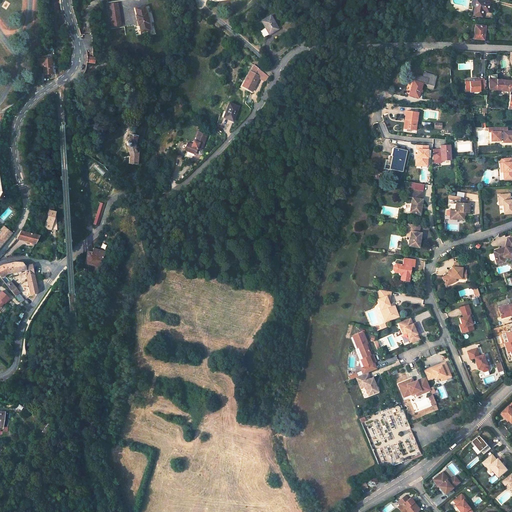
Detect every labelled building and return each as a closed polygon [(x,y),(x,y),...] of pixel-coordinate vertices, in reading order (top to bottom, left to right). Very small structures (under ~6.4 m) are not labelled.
[(489,3),(476,0),(473,14),(482,16),(483,10),(488,11),(489,3)] [(120,2),(110,3),(112,26),(122,25),(120,2)] [(145,6),(137,8),(138,15),(137,15),(139,25),(140,25),(142,31),(150,30),(149,23),(150,23),(148,13),(147,13),(145,6)] [(269,16),(260,22),(269,34),(274,30),(275,31),(278,29),(269,16)] [(298,20),(290,24),(294,32),(302,28),(298,20)] [(485,26),(476,25),(476,33),(474,32),(473,39),(484,39),(485,26)] [(43,65),(43,74),(52,74),(51,65),(51,58),(50,58),(46,58),(43,58),(37,59),(37,66),(43,65)] [(250,71),(242,86),(252,91),(260,77),(259,77),(262,71),(254,65),(251,72),(250,71)] [(414,80),(409,96),(418,98),(423,83),(426,84),(430,88),(434,89),(436,81),(433,81),(435,75),(424,72),(422,76),(415,74),(414,80)] [(496,75),(488,75),(488,79),(489,89),(510,91),(511,90),(511,81),(496,79),(496,75)] [(474,81),(469,82),(469,92),(480,91),(479,89),(484,89),(484,79),(479,80),(479,81),(474,81)] [(229,103),(223,117),(233,121),(239,107),(229,103)] [(418,113),(406,111),(405,120),(407,120),(406,129),(415,130),(418,113)] [(144,126),(142,133),(148,135),(151,128),(144,126)] [(511,131),(506,131),(506,127),(492,127),(491,133),(490,133),(490,142),(499,141),(499,139),(502,139),(502,143),(511,143),(511,140),(511,131)] [(194,143),(193,147),(191,146),(186,145),(184,152),(194,156),(196,150),(197,148),(202,149),(206,136),(198,133),(194,143)] [(130,155),(129,163),(137,164),(138,152),(137,152),(137,151),(139,151),(140,150),(139,146),(137,145),(136,144),(135,144),(137,135),(130,134),(129,139),(128,139),(128,140),(127,140),(127,141),(126,142),(126,143),(126,144),(127,144),(127,145),(128,146),(130,155)] [(428,146),(416,145),(416,150),(417,150),(417,154),(417,163),(427,164),(428,146)] [(440,149),(433,150),(432,163),(441,162),(441,160),(450,160),(449,145),(441,146),(442,149),(440,149)] [(405,151),(393,149),(391,156),(392,156),(395,157),(393,169),(401,171),(405,151)] [(417,154),(416,154),(415,166),(427,166),(427,164),(417,163),(417,154)] [(502,164),(503,174),(504,182),(511,180),(511,163),(511,164),(511,160),(502,160),(502,164)] [(412,202),(410,212),(420,214),(423,199),(421,199),(423,191),(410,189),(408,197),(412,198),(412,202)] [(503,206),(504,214),(511,213),(511,200),(510,201),(509,195),(498,195),(499,202),(503,202),(503,206)] [(100,202),(93,224),(98,226),(105,204),(100,202)] [(454,220),(464,221),(464,213),(469,213),(469,204),(456,203),(455,210),(450,210),(450,216),(450,217),(454,217),(454,220)] [(55,214),(55,211),(53,211),(49,209),(45,224),(44,228),(57,230),(56,214),(55,214)] [(410,236),(408,246),(418,247),(421,233),(419,232),(420,225),(408,223),(407,231),(411,231),(410,236)] [(0,245),(11,233),(3,226),(0,229),(0,245)] [(35,244),(39,235),(21,230),(16,239),(35,244)] [(503,257),(511,259),(511,240),(508,239),(505,250),(504,250),(503,250),(502,250),(501,250),(501,251),(500,249),(494,251),(493,252),(496,260),(503,258),(503,257)] [(87,252),(85,263),(100,268),(104,251),(97,249),(98,245),(96,244),(93,248),(92,253),(87,252)] [(408,272),(409,267),(413,268),(414,260),(403,258),(402,265),(394,264),(392,272),(398,273),(398,274),(399,276),(400,276),(400,281),(408,282),(409,273),(408,272)] [(25,268),(25,266),(22,262),(14,262),(11,263),(14,271),(25,268)] [(447,272),(447,275),(443,277),(445,282),(450,280),(455,281),(455,278),(460,279),(460,275),(465,275),(465,270),(461,270),(462,263),(454,262),(453,267),(451,266),(450,272),(447,272)] [(14,271),(11,263),(8,263),(2,265),(0,266),(0,276),(1,277),(5,275),(8,273),(14,271)] [(25,266),(28,281),(30,296),(37,291),(35,280),(31,264),(25,266)] [(12,283),(5,275),(1,277),(8,287),(12,283)] [(19,292),(12,283),(8,287),(15,296),(19,292)] [(390,304),(389,301),(390,301),(391,291),(390,291),(379,290),(379,293),(382,293),(381,298),(378,299),(385,317),(389,315),(390,319),(399,316),(395,306),(394,306),(391,307),(390,304)] [(25,300),(19,292),(15,296),(20,303),(25,300)] [(511,303),(498,308),(501,317),(510,314),(511,315),(511,314),(511,303)] [(460,319),(461,324),(464,333),(473,330),(470,319),(468,316),(471,315),(468,305),(460,308),(463,318),(460,319)] [(409,317),(398,322),(400,328),(403,327),(407,336),(409,336),(411,340),(418,337),(414,329),(416,328),(414,322),(412,323),(409,317)] [(361,332),(352,336),(357,348),(358,347),(363,358),(360,360),(362,366),(360,367),(363,374),(367,372),(376,369),(373,362),(375,361),(373,357),(372,358),(371,355),(370,355),(366,344),(367,344),(363,333),(361,332)] [(473,358),(477,368),(479,367),(480,370),(486,373),(489,367),(488,365),(486,365),(484,361),(482,355),(478,356),(476,349),(467,351),(469,359),(473,358)] [(444,379),(443,376),(448,374),(443,363),(438,365),(439,366),(435,368),(434,367),(422,371),(425,377),(426,380),(433,378),(434,380),(438,378),(439,381),(440,381),(444,379)] [(357,377),(356,377),(357,381),(361,380),(364,386),(367,395),(377,391),(372,378),(370,378),(367,372),(363,374),(357,377)] [(407,380),(398,384),(401,393),(407,391),(408,395),(416,392),(420,390),(422,393),(430,390),(426,380),(425,377),(413,382),(408,384),(407,380)] [(511,402),(503,411),(502,414),(504,416),(506,415),(509,418),(511,421),(511,402)] [(0,436),(7,437),(8,428),(4,427),(3,432),(0,431),(0,436)] [(491,447),(480,434),(471,442),(474,445),(476,443),(484,453),(491,447)] [(497,459),(492,453),(482,461),(487,467),(490,465),(499,476),(508,468),(504,464),(502,462),(498,457),(497,459)] [(442,471),(440,473),(446,480),(448,479),(442,471)] [(511,472),(502,480),(505,484),(506,483),(508,481),(511,486),(511,472)] [(446,480),(440,473),(433,479),(444,493),(458,481),(453,475),(448,479),(446,480)] [(459,494),(454,498),(457,502),(456,503),(454,505),(460,511),(468,511),(471,510),(465,502),(466,501),(464,497),(462,498),(459,494)] [(405,496),(399,501),(402,504),(398,508),(401,511),(417,511),(421,509),(410,497),(408,499),(405,496)]
